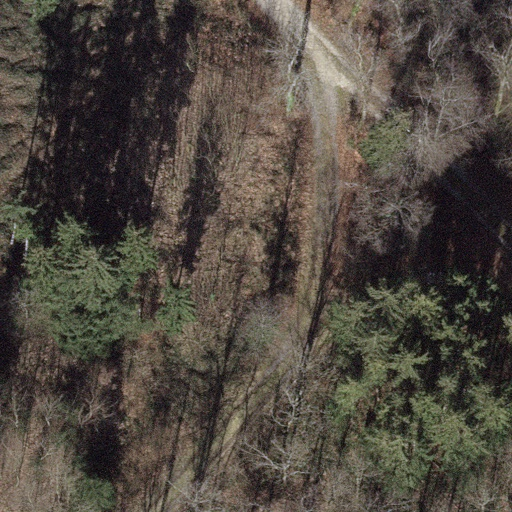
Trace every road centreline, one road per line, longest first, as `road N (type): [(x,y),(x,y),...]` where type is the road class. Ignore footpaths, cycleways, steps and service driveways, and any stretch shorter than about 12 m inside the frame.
road 1 (track): [(153,511),(319,331),(419,287),(511,294)]
road 2 (track): [(511,245),(273,0)]
road 3 (track): [(319,331),(327,55)]
